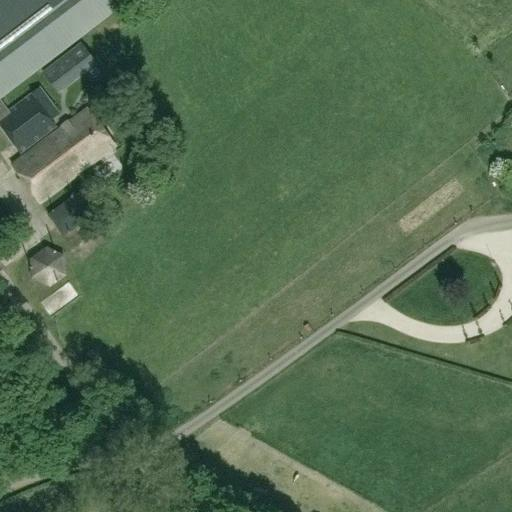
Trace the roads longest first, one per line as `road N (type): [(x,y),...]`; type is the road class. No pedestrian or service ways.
road 1 (unclassified): [(133,455),(165,445),(462,229),(511,219)]
road 2 (unclassified): [(133,455),(0,274)]
road 3 (unclassified): [(0,489),(81,461),(133,455)]
